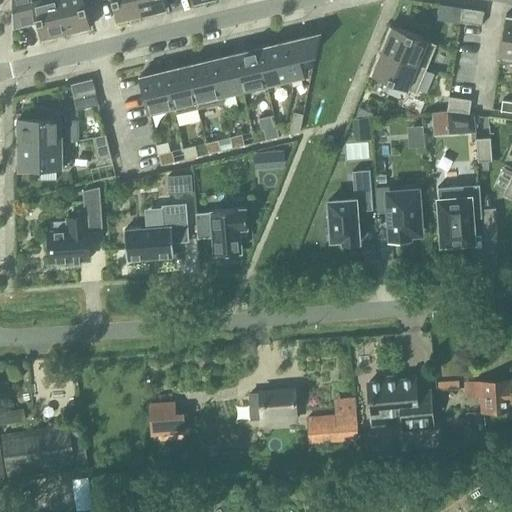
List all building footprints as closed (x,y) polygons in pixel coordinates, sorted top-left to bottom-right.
[(40,34),(42,39),(42,41),(63,35),(66,35),(65,27),(58,0),(12,0),(13,20),(35,14),(38,25),(36,25),(36,26),(38,26),(40,33),(38,33),(38,35),(40,34)] [(58,0),(65,27),(66,35),(70,34),(91,29),(91,27),(90,22),(92,22),(91,20),(89,21),(88,14),(90,13),(89,12),(87,13),(85,2),(93,0),(58,0)] [(139,17),(142,16),(138,0),(112,0),(114,6),(112,7),(112,8),(114,8),(116,15),(114,15),(114,16),(116,16),(117,21),(118,22),(139,17)] [(138,0),(142,16),(146,15),(167,10),(167,9),(166,4),(168,4),(167,2),(165,3),(164,0),(138,0)] [(460,22),(482,26),(484,11),(462,8),(460,22)] [(511,15),(506,14),(499,62),(511,63),(511,15)] [(381,47),(380,49),(427,69),(437,44),(391,25),(390,25),(381,47)] [(302,70),(313,67),(316,54),(319,39),(320,33),(281,42),(290,80),(304,76),(302,70)] [(281,42),(257,48),(266,85),(287,80),(290,80),(281,42)] [(243,91),(266,85),(257,48),(234,53),(243,91)] [(427,69),(380,49),(378,52),(376,58),(375,61),(376,62),(373,69),(372,68),(369,74),(416,93),(427,69)] [(234,53),(211,59),(222,104),(223,103),(221,96),(243,91),(234,53)] [(198,109),(222,104),(211,59),(187,65),(198,109)] [(187,65),(164,70),(175,115),(198,109),(187,65)] [(174,115),(175,115),(164,70),(140,76),(149,114),(172,108),(174,115)] [(93,79),(71,84),(74,97),(96,92),(93,79)] [(447,111),(469,114),(471,100),(449,97),(447,111)] [(37,118),(18,118),(18,143),(70,143),(80,141),(80,138),(79,138),(79,121),(62,121),(62,106),(37,107),(37,118)] [(360,108),(355,118),(373,116),(373,113),(360,108)] [(469,114),(447,111),(449,134),(476,132),(475,115),(469,114)] [(300,132),(300,131),(304,114),(294,112),(290,134),(300,132)] [(264,129),(274,126),(272,116),(259,119),(261,129),(264,129)] [(355,119),(355,128),(370,127),(369,118),(355,119)] [(276,126),(274,126),(264,129),(266,140),(279,137),(276,126)] [(232,148),(245,145),(242,134),(230,137),(232,148)] [(98,160),(111,156),(106,135),(93,138),(98,160)] [(476,139),(478,162),(492,161),(491,138),(476,139)] [(209,154),(221,151),(219,140),(206,143),(209,154)] [(70,143),(18,143),(19,168),(41,168),(41,180),(56,180),(56,168),(70,168),(70,143)] [(183,148),(186,159),(198,156),(195,145),(183,148)] [(283,165),(282,149),(267,150),(268,166),(283,165)] [(172,151),(159,154),(161,165),(175,162),(172,151)] [(328,201),(331,241),(342,240),(343,244),(359,242),(357,211),(373,210),(370,170),(353,171),(355,199),(328,201)] [(191,174),(178,175),(179,194),(193,193),(191,174)] [(511,175),(503,195),(511,199),(511,175)] [(481,209),(480,184),(438,187),(439,202),(440,213),(442,244),(474,242),(472,218),(482,217),(481,209)] [(68,230),(49,232),(51,262),(74,261),(80,261),(89,260),(89,252),(87,232),(103,231),(102,216),(100,187),(83,191),(85,217),(67,218),(68,230)] [(375,188),(377,213),(389,212),(391,240),(410,239),(409,234),(421,233),(418,190),(389,192),(389,187),(375,188)] [(127,260),(145,259),(174,257),(173,243),(189,241),(187,219),(186,203),(181,204),(162,205),(164,227),(154,228),(125,230),(126,243),(127,260)] [(245,208),(212,211),(212,213),(196,214),(198,238),(214,236),(215,253),(226,253),(241,251),(239,228),(246,228),(247,223),(245,208)] [(483,232),(498,231),(496,208),(482,209),(483,232)] [(385,379),(366,381),(371,427),(401,424),(402,432),(435,429),(431,389),(418,390),(416,376),(399,378),(398,374),(384,376),(385,379)] [(511,381),(466,384),(467,396),(482,395),(484,411),(511,408),(511,381)] [(260,416),(261,426),(299,423),(296,387),(258,390),(259,393),(248,394),(250,416),(260,416)] [(149,403),(151,436),(186,433),(184,412),(176,413),(176,407),(175,401),(149,403)] [(24,409),(0,412),(0,425),(26,421),(24,409)] [(355,413),(308,417),(310,442),(357,438),(355,413)] [(2,434),(8,477),(8,478),(74,468),(76,474),(90,471),(82,422),(2,434)] [(20,493),(22,502),(32,500),(30,490),(20,493)]
